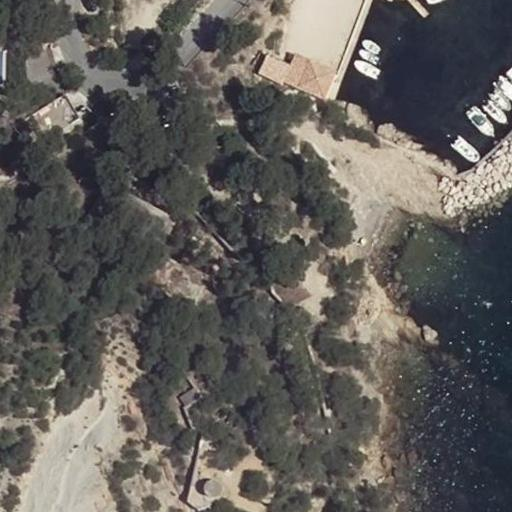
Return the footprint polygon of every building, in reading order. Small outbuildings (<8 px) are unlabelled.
[(22,54),(0,52),(0,88),(20,89),(22,54)] [(282,84),(283,80),(295,87),(325,99),(337,72),(297,54),(291,66),(268,55),(258,73),(282,84)] [(66,94),(33,114),(49,141),(82,121),(66,94)] [(160,250),(176,222),(130,195),(126,203),(114,197),(103,217),(160,250)] [(192,310),(209,279),(155,250),(138,279),(192,310)]
